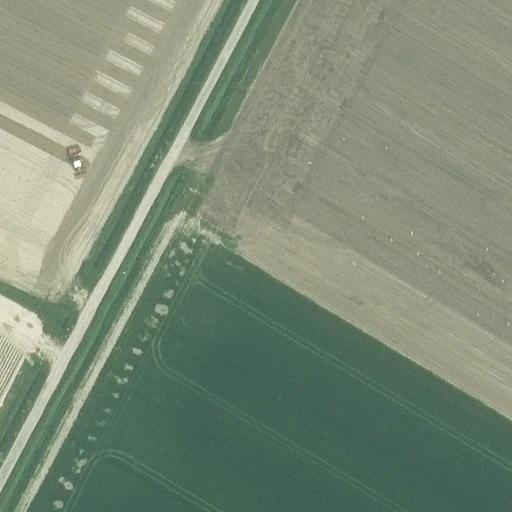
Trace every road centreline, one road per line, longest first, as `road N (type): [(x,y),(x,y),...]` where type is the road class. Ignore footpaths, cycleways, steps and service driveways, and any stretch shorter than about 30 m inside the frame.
road 1 (track): [(110,271),(253,0)]
road 2 (track): [(110,271),(0,484)]
